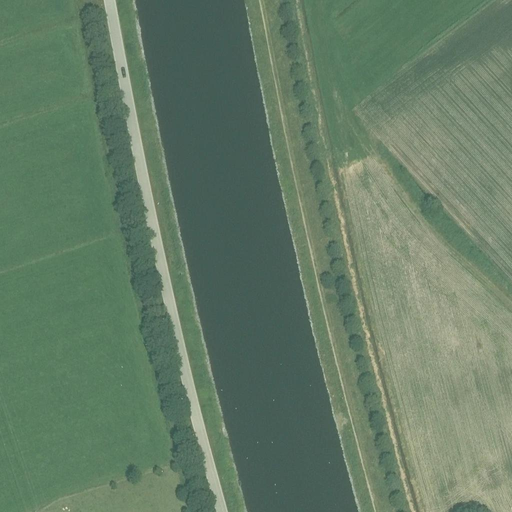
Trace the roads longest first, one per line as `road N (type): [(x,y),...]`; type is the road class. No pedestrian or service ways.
road 1 (track): [(259,0),(375,511)]
road 2 (unclassified): [(222,511),(150,215),(110,0)]
